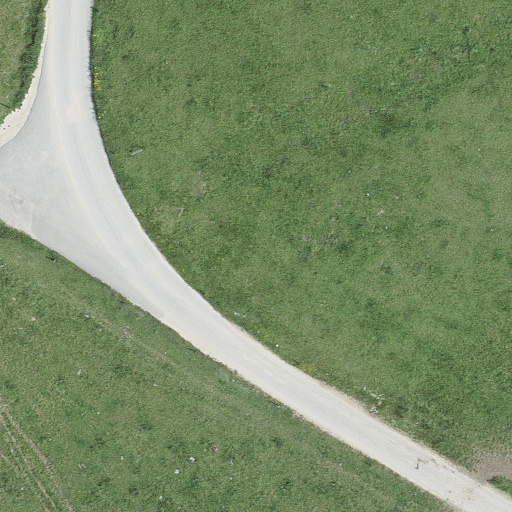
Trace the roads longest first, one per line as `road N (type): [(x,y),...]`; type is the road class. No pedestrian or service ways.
road 1 (track): [(493,511),(280,384),(74,241)]
road 2 (track): [(74,0),(74,241)]
